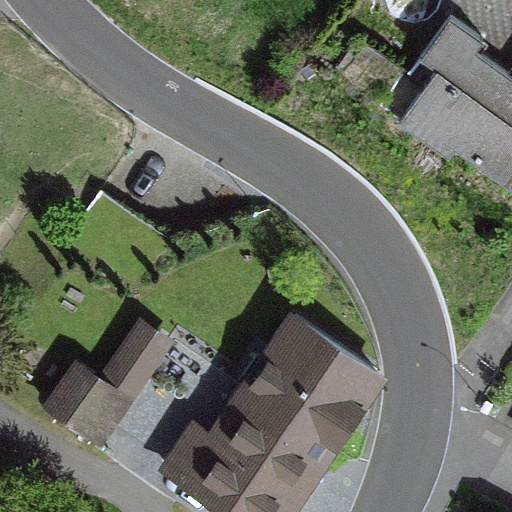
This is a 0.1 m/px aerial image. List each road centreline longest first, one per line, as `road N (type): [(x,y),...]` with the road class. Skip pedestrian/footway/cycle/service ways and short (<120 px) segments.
road 1 (secondary): [(418,417),(414,349),(391,289),(337,221),(39,0)]
road 2 (unknown): [(151,511),(0,413)]
road 3 (residential): [(511,312),(452,395),(418,417)]
